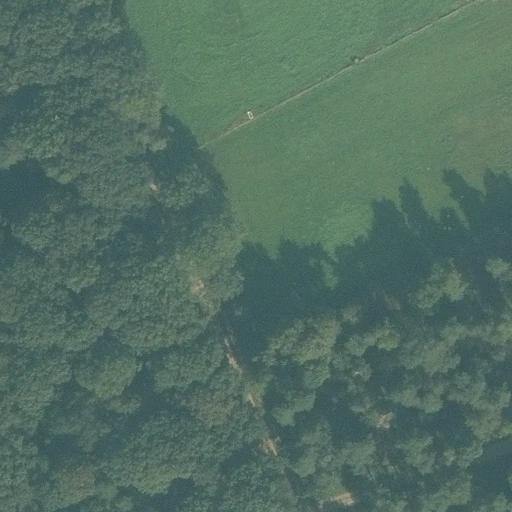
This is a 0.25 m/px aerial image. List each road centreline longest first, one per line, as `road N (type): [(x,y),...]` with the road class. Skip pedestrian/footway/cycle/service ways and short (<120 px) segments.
road 1 (track): [(293,511),(75,0)]
road 2 (track): [(511,445),(301,511)]
